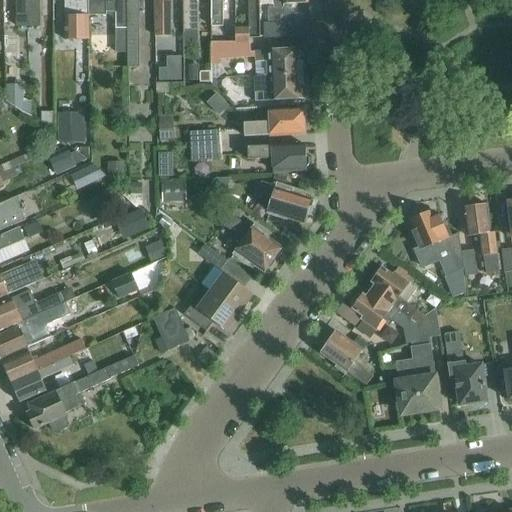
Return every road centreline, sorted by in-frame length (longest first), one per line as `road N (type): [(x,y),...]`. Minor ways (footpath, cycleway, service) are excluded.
road 1 (residential): [(170,494),(341,232),(339,180)]
road 2 (tertiary): [(265,480),(511,444)]
road 3 (residential): [(339,180),(331,0)]
road 4 (residential): [(339,180),(511,161)]
